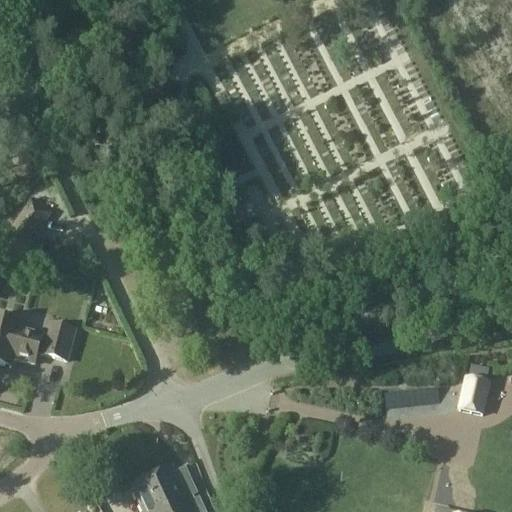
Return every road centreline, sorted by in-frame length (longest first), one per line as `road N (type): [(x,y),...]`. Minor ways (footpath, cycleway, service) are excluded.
road 1 (track): [(176,405),(0,50)]
road 2 (residential): [(511,243),(285,359)]
road 3 (residential): [(285,359),(375,350),(511,300)]
